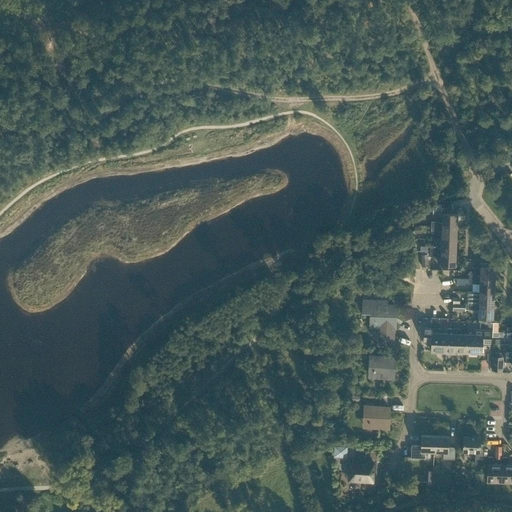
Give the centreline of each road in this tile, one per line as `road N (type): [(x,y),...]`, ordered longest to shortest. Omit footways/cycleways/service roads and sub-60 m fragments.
road 1 (track): [(61,0),(117,57),(159,84)]
road 2 (residential): [(411,378),(416,291),(450,292)]
road 3 (residential): [(506,243),(471,190),(511,150)]
